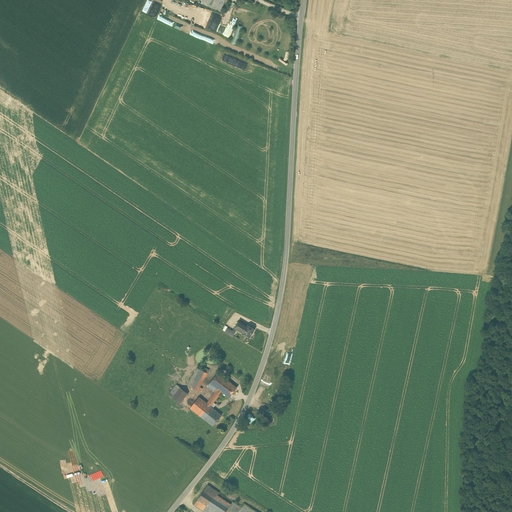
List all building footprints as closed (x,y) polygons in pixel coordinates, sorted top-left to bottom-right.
[(225,0),(202,0),(201,3),(221,11),(225,0)] [(233,16),(224,37),(229,39),(238,18),(233,16)] [(220,44),(229,23),(222,20),(214,41),(220,44)] [(243,333),(247,325),(239,320),(234,328),(243,333)] [(247,325),(243,333),(243,334),(249,338),(255,329),(248,325),(247,325)] [(193,375),(187,385),(200,392),(202,388),(200,387),(209,370),(204,367),(202,370),(197,368),(195,371),(193,375)] [(218,373),(210,383),(218,389),(222,392),(229,398),(237,387),(218,373)] [(218,389),(210,383),(207,386),(215,393),(218,389)] [(176,392),(172,397),(180,403),(188,393),(180,387),(176,392)] [(215,393),(207,403),(211,406),(214,402),(222,392),(218,389),(215,393)] [(207,403),(199,397),(190,408),(213,426),(222,415),(213,408),(211,406),(207,403)] [(205,489),(230,506),(231,504),(218,494),(219,492),(208,485),(205,489)] [(230,506),(205,489),(195,504),(206,511),(215,511),(216,511),(225,511),(229,508),(230,506)] [(230,506),(229,508),(235,511),(237,511),(241,507),(233,501),(231,504),(230,506)]
